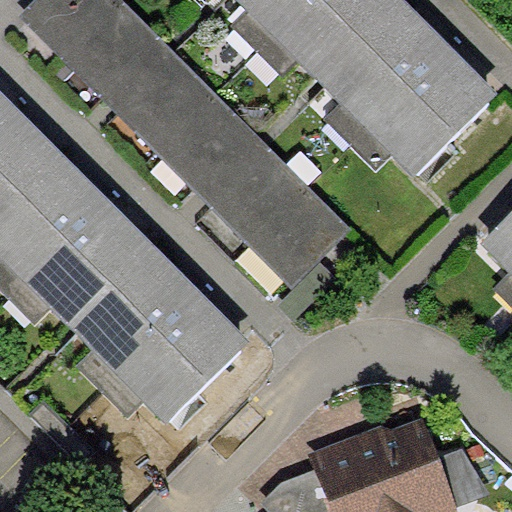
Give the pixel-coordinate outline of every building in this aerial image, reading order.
[(36,0),(19,17),(61,58),(119,0),(36,0)] [(119,0),(61,58),(108,105),(168,47),(120,0),(119,0)] [(235,0),(275,40),(316,0),(235,0)] [(316,0),(275,40),(321,87),(403,4),(399,0),(316,0)] [(321,87),(366,130),(448,48),(403,4),(321,87)] [(156,154),(216,95),(168,47),(108,105),(156,154)] [(497,97),(448,48),(366,130),(415,179),(497,97)] [(0,127),(16,111),(0,94),(0,127)] [(156,154),(200,197),(259,140),(216,95),(156,154)] [(0,127),(0,211),(58,153),(16,111),(0,127)] [(200,197),(247,244),(305,187),(259,140),(200,197)] [(0,211),(0,259),(26,286),(110,203),(58,153),(0,211)] [(352,232),(305,187),(247,244),(294,292),(352,232)] [(26,286),(76,336),(160,253),(110,203),(26,286)] [(511,215),(480,247),(511,278),(511,215)] [(76,336),(117,378),(201,296),(160,253),(76,336)] [(250,347),(201,296),(117,378),(166,429),(250,347)] [(96,454),(43,403),(30,417),(83,468),(96,454)] [(329,511),(457,511),(456,510),(438,460),(423,420),(311,461),(315,473),(329,511)] [(462,451),(438,460),(456,510),(485,498),(476,473),(462,451)] [(329,511),(315,473),(282,485),(261,505),(268,511),(329,511)]
